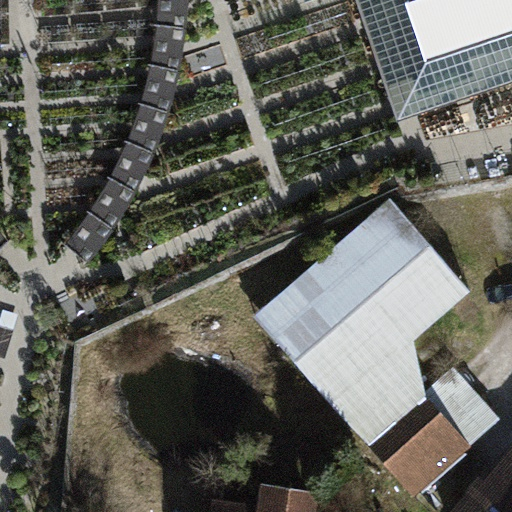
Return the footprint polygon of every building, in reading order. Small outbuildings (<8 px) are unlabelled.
[(511,0),(400,0),(420,56),(511,25),(511,0)] [(388,201),(255,317),(368,448),(425,397),(415,342),(469,295),(388,201)] [(368,448),(413,499),(500,422),(455,371),(425,397),(368,448)] [(511,511),(511,452),(508,449),(455,511),(511,511)] [(213,501),(211,511),(318,511),(321,495),(262,487),(259,508),(213,501)]
